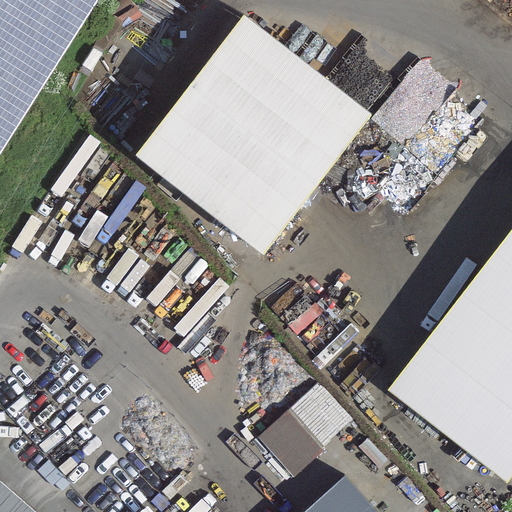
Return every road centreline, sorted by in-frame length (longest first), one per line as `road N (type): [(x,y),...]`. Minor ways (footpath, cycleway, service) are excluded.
road 1 (unknown): [(493,81),(505,111),(497,162),(433,230),(375,258),(308,259),(248,274),(146,379)]
road 2 (unknown): [(146,379),(249,434),(287,480),(327,469),(372,471),(425,511)]
road 3 (unknown): [(334,0),(440,27),(493,81)]
road 4 (unknown): [(0,313),(32,308),(57,318),(146,379)]
road 5 (unknown): [(91,511),(0,434)]
